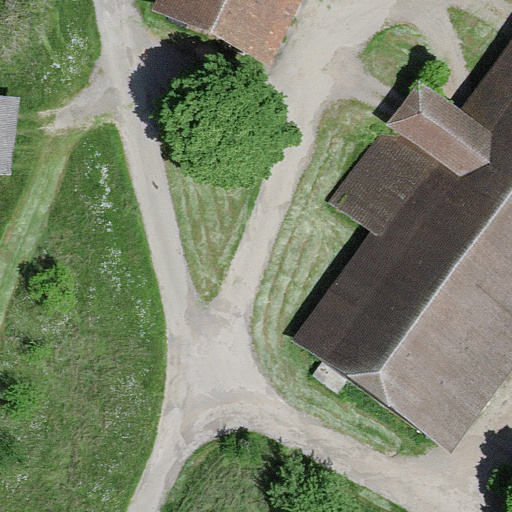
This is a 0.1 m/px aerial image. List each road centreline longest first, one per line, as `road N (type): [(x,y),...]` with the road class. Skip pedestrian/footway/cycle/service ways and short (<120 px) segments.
road 1 (track): [(106,0),(207,367),(429,511)]
road 2 (track): [(141,511),(207,367)]
